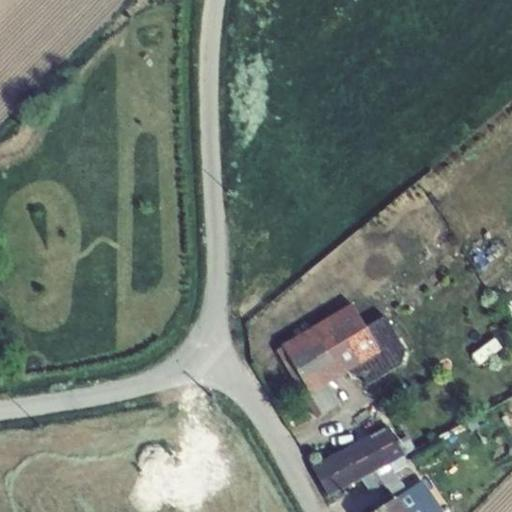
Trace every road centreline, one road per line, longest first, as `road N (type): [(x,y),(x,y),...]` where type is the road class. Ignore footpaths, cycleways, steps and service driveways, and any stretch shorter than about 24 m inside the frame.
road 1 (unclassified): [(216,0),(209,97),(218,290),(204,350)]
road 2 (unclassified): [(204,350),(157,381),(0,410)]
road 3 (unclassified): [(204,350),(253,402),(312,511)]
